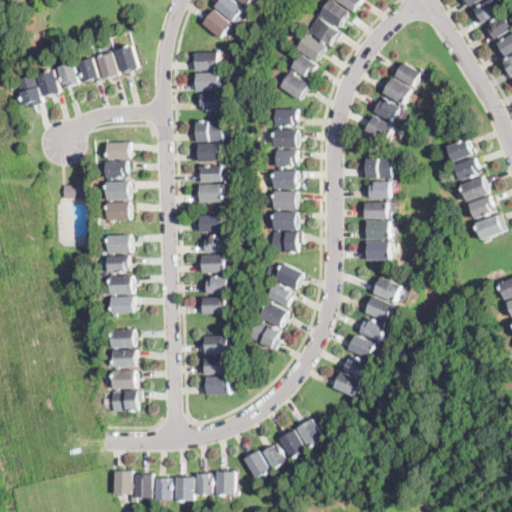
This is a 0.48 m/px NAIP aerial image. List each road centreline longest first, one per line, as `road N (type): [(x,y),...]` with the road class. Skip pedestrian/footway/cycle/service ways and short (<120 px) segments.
road 1 (residential): [(425,2),(379,37),(345,103),(335,274),(312,359),(281,395),(224,432),(108,442)]
road 2 (residential): [(183,0),(166,62),(175,440)]
road 3 (residential): [(423,0),(499,109),(511,143)]
